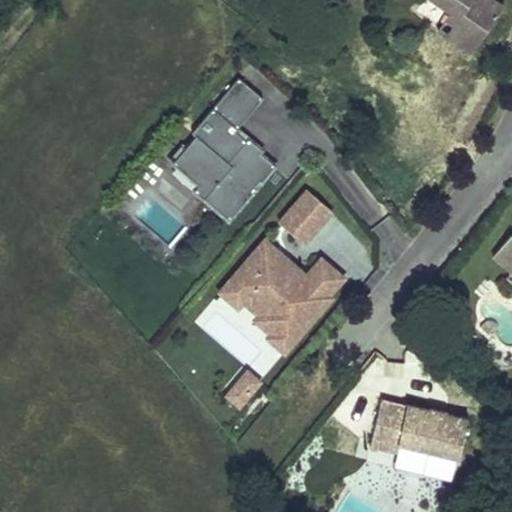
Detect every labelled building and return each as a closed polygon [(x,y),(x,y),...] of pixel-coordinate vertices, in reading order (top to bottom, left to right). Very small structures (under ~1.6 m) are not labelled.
[(432,0),(450,13),(459,20),(455,25),(479,43),(503,9),(490,0),(432,0)] [(450,13),(437,32),(470,56),(479,43),(455,25),(459,20),(450,13)] [(471,66),(439,114),(453,125),(462,111),(460,109),(468,98),(466,97),(475,84),(473,83),(480,73),(471,66)] [(241,78),(194,133),(198,136),(187,150),(175,163),(201,185),(197,191),(232,221),(259,189),(257,187),(263,180),(264,182),(278,166),(263,153),(265,150),(251,138),(248,140),(238,131),(240,129),(265,98),(241,78)] [(251,138),(240,129),(238,131),(248,140),(251,138)] [(187,150),(184,148),(173,161),(175,163),(187,150)] [(330,211),(306,191),(278,224),(302,244),(330,211)] [(511,238),(510,237),(492,258),(511,274),(511,238)] [(264,242),(220,294),(238,309),(243,303),(261,318),(265,312),(281,326),(270,340),(285,353),(331,298),(329,296),(306,277),(295,268),(291,273),(283,267),(287,261),(264,242)] [(295,268),(287,261),(283,267),(291,273),(295,268)] [(341,282),(318,263),(306,277),(329,296),(341,282)] [(281,326),(265,312),(261,318),(277,331),(281,326)] [(229,397),(241,406),(260,383),(249,374),(229,397)] [(381,403),(370,450),(397,456),(399,448),(457,462),(467,421),(408,407),(407,409),(381,403)] [(397,456),(395,466),(453,480),(457,462),(399,448),(397,456)]
